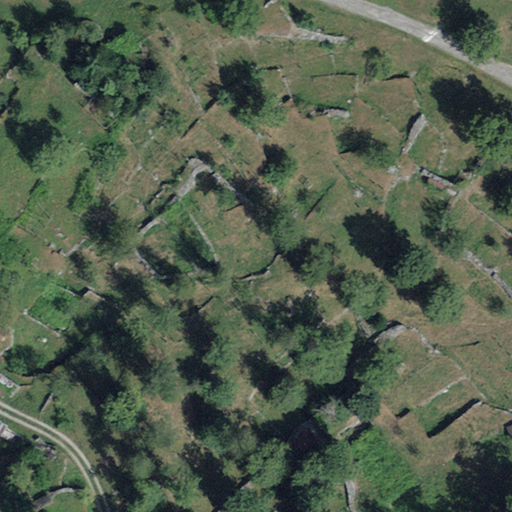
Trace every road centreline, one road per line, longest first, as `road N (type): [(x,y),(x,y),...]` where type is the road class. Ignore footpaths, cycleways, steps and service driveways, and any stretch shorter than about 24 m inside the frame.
road 1 (track): [(333,0),(410,26),(511,77)]
road 2 (track): [(0,396),(58,425),(85,453),(115,511)]
